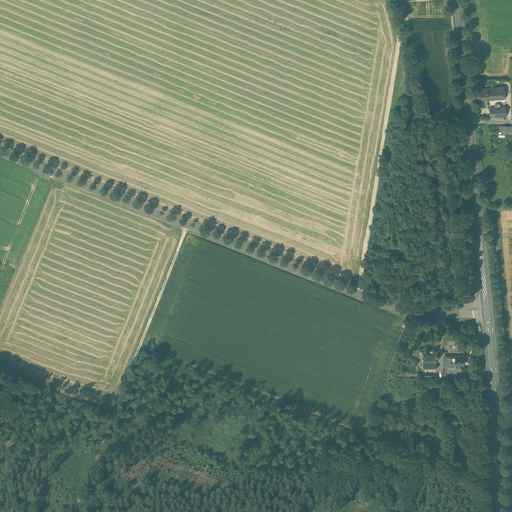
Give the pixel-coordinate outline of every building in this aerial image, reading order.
[(504,86),(477,89),(478,101),(505,98),(504,86)] [(500,103),(495,104),(495,107),(489,107),(490,117),(506,116),(506,106),(500,107),(500,103)] [(511,126),(499,126),(498,132),(509,132),(509,133),(511,134),(511,133),(511,132),(511,126)] [(455,357),(455,355),(443,355),(443,365),(455,365),(455,364),(455,362),(449,362),(449,357),(455,357)] [(464,355),(455,355),(455,357),(449,357),(449,362),(455,362),(455,364),(464,364),(464,355)] [(420,384),(436,384),(436,382),(419,382),(415,382),(415,391),(420,391),(420,384)]
